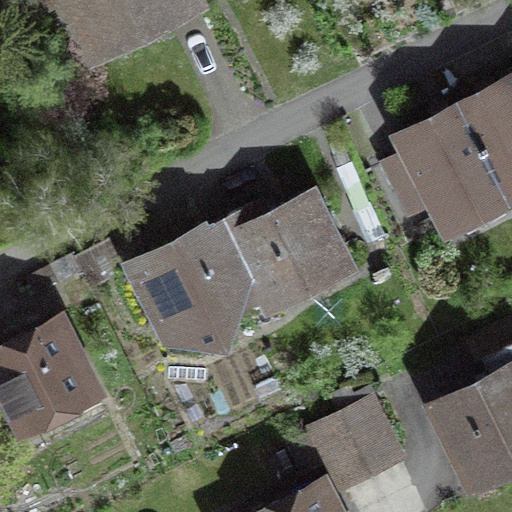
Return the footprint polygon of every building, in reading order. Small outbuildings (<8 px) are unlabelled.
[(215,0),(60,0),(91,62),(216,1),(215,0)] [(511,64),(459,92),(511,192),(511,64)] [(449,234),(511,201),(511,192),(459,92),(393,127),(404,147),(381,159),(411,215),(433,204),(449,234)] [(362,262),(320,173),(232,214),(259,271),(274,303),(362,262)] [(227,202),(123,252),(168,335),(236,338),(259,271),(232,214),(227,202)] [(0,386),(23,433),(111,390),(68,304),(0,337),(0,386)] [(511,353),(431,393),(473,478),(511,458),(511,353)] [(381,391),(345,408),(377,473),(413,456),(381,391)] [(344,489),(377,473),(345,408),(313,424),(333,465),(344,489)] [(333,465),(243,508),(245,511),(355,511),(344,489),(333,465)]
